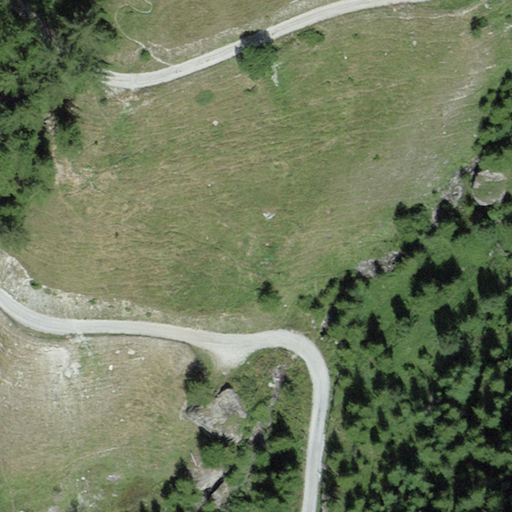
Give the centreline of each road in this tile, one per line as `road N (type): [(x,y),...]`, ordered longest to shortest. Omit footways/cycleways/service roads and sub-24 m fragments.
road 1 (track): [(312,511),(320,385),(311,359),(287,343),(227,345),(42,323),(0,302)]
road 2 (track): [(4,0),(84,72),(121,86),(345,7),(398,0)]
